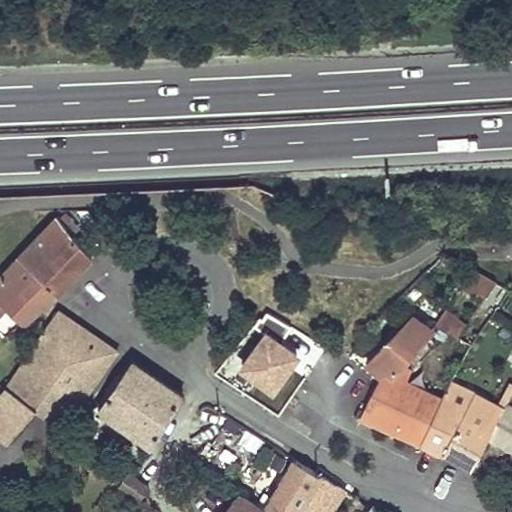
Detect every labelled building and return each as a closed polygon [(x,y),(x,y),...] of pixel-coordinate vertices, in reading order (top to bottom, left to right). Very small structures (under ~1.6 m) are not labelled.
[(445,10),(449,5),(453,0),(452,0),(435,0),(435,1),(445,10)] [(0,302),(21,322),(54,294),(64,283),(91,255),(56,216),(0,276),(0,302)] [(494,284),(469,271),(458,290),(481,303),(494,284)] [(259,315),(257,319),(254,323),(260,326),(262,323),(265,325),(268,332),(306,359),(315,347),(288,328),(289,326),(266,310),(262,316),(259,315)] [(0,434),(7,441),(21,425),(35,409),(46,417),(65,386),(82,397),(113,349),(59,311),(7,388),(0,395),(0,434)] [(367,362),(380,374),(387,380),(401,364),(431,329),(412,315),(367,362)] [(463,327),(451,320),(445,329),(446,330),(456,336),(463,327)] [(411,370),(413,371),(446,330),(445,329),(439,326),(404,366),(411,370)] [(98,408),(125,426),(151,445),(182,397),(153,377),(130,360),(98,408)] [(387,380),(380,374),(377,381),(362,410),(358,408),(355,414),(398,433),(420,442),(440,399),(405,382),(411,370),(404,366),(401,364),(387,380)] [(505,404),(511,390),(511,384),(509,383),(498,403),(504,406),(505,404)] [(471,467),(487,436),(502,409),(473,394),(464,410),(440,399),(420,442),(437,452),(440,453),(442,452),(471,467)] [(511,449),(511,407),(505,404),(504,406),(502,409),(487,436),(511,449)] [(293,458),(278,484),(263,509),(239,492),(224,511),(298,511),(309,493),(333,508),(345,490),(293,458)] [(141,497),(145,492),(148,487),(126,471),(120,481),(141,497)] [(298,511),(330,511),(333,508),(309,493),(298,511)]
